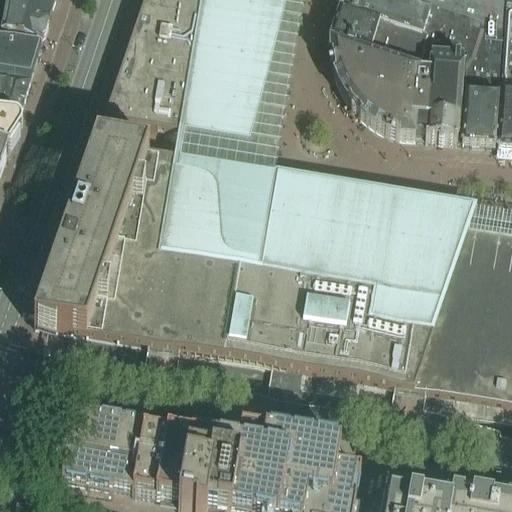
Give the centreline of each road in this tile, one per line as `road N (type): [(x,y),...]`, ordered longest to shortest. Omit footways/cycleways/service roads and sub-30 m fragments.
road 1 (residential): [(0,354),(49,382),(511,462)]
road 2 (unclassified): [(79,0),(37,125)]
